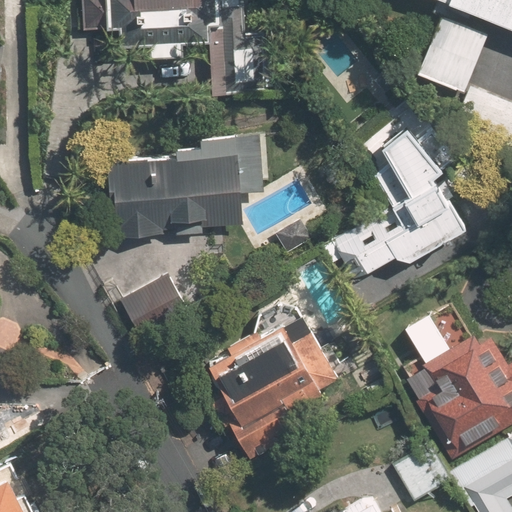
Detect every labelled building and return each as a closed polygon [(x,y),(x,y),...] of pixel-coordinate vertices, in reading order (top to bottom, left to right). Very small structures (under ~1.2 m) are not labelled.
[(150,50),(183,51),(183,42),(207,42),(208,25),(222,26),(220,84),(256,85),(258,0),(107,0),(107,22),(121,23),(121,40),(150,41),(150,50)] [(511,0),(451,0),(511,25),(511,0)] [(488,33),(441,14),(419,71),(467,89),(488,33)] [(420,134),(403,126),(379,138),(391,163),(377,170),(396,206),(333,238),(351,274),(393,253),(407,258),(467,228),(439,172),(457,162),(438,125),(420,134)] [(261,183),(260,132),(203,133),(203,140),(176,141),(176,151),(110,153),(113,231),(162,230),(162,225),(173,225),(173,216),(203,215),(203,223),(238,222),(237,184),(261,183)] [(168,270),(119,298),(139,334),(188,306),(168,270)] [(487,335),(468,301),(437,318),(433,311),(410,324),(428,356),(406,368),(430,412),(448,443),(455,457),(511,425),(511,362),(494,331),(487,335)] [(231,347),(209,358),(237,412),(228,417),(247,452),(297,426),(287,408),(321,390),(318,386),(339,375),(304,308),(262,330),(259,324),(228,341),(231,347)] [(511,511),(511,496),(511,494),(511,493),(511,433),(459,464),(486,511),(511,511)] [(432,439),(397,459),(417,496),(453,476),(432,439)] [(0,511),(43,511),(18,464),(0,473),(0,511)] [(386,511),(374,490),(333,511),(386,511)]
